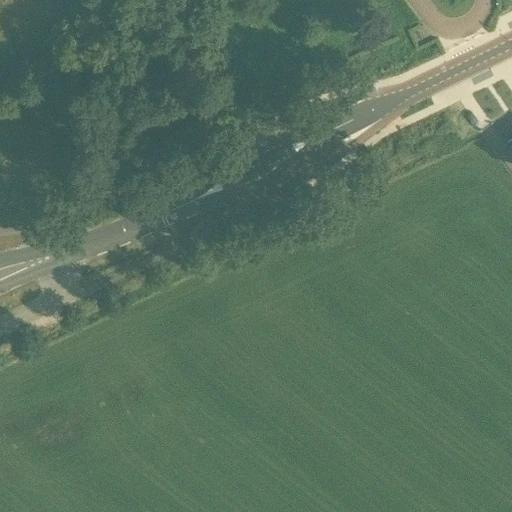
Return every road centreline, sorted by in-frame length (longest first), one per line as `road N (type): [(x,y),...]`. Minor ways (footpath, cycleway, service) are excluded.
road 1 (secondary): [(332,130),(511,45)]
road 2 (secondary): [(332,130),(254,149),(183,207)]
road 3 (secondary): [(183,207),(272,182),(332,130)]
road 4 (secondary): [(57,254),(183,207)]
